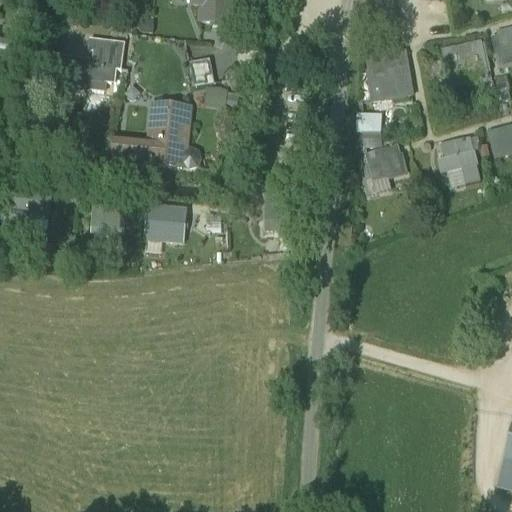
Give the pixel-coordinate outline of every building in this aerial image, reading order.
[(227,0),(192,0),(192,6),(203,7),(202,25),(226,26),(227,0)] [(511,38),(493,42),(498,63),(511,59),(511,38)] [(12,45),(0,42),(0,78),(7,80),(12,45)] [(125,47),(90,43),(89,54),(95,55),(94,64),(74,61),(73,69),(70,93),(84,94),(84,93),(103,95),(105,86),(111,86),(113,73),(122,74),(125,47)] [(476,48),(459,52),(460,56),(447,58),(451,76),(477,70),(476,63),(479,62),(476,48)] [(401,55),(365,61),(367,76),(403,70),(401,55)] [(74,61),(62,59),(61,68),(73,69),(74,61)] [(310,71),(286,67),(284,79),(308,83),(310,71)] [(403,70),(367,76),(372,106),(394,102),(394,101),(412,98),(410,82),(405,83),(403,70)] [(205,91),(205,110),(227,109),(226,90),(205,91)] [(189,112),(154,109),(150,149),(113,145),(111,165),(182,172),(183,169),(189,173),(196,171),(200,164),(198,157),(191,153),(184,156),(189,112)] [(386,113),(365,113),(365,131),(383,131),(386,131),(386,113)] [(511,130),(489,136),(494,156),(511,150),(511,130)] [(386,155),(383,131),(365,131),(368,163),(381,159),(380,156),(386,155)] [(450,147),(421,154),(424,166),(442,161),(444,169),(455,166),(450,147)] [(386,155),(380,156),(381,159),(368,163),(373,180),(399,173),(397,166),(400,165),(397,152),(386,155)] [(24,197),(14,195),(9,228),(3,227),(3,232),(18,235),(20,223),(24,197)] [(54,201),(24,197),(20,223),(51,227),(54,201)] [(281,198),(264,198),(265,223),(281,223),(281,198)] [(125,212),(93,210),(92,226),(124,228),(125,212)] [(191,213),(148,210),(147,226),(189,229),(191,213)] [(511,467),(505,465),(498,493),(511,496),(511,467)]
